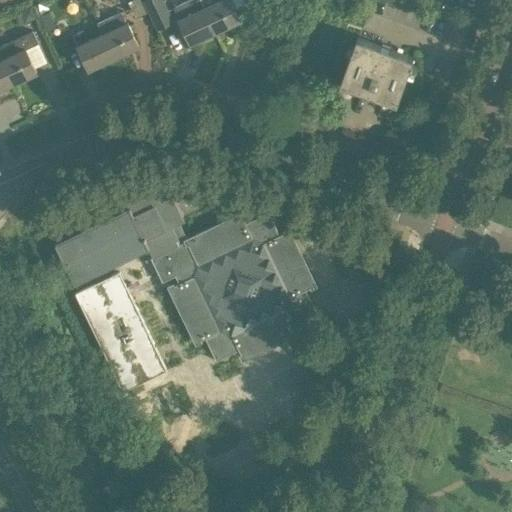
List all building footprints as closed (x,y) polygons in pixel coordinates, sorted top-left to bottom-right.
[(174,22),(163,0),(144,0),(143,1),(157,30),(174,22)] [(200,0),(186,0),(173,7),(190,43),(215,31),(203,7),(200,0)] [(201,0),(205,6),(203,7),(215,31),(240,19),(231,0),(201,0)] [(31,7),(20,12),(25,22),(36,17),(31,7)] [(101,33),(125,22),(120,11),(96,22),(101,33)] [(127,21),(125,22),(101,33),(113,57),(138,45),(127,21)] [(101,33),(87,40),(82,29),(72,34),(77,44),(76,45),(88,69),(113,57),(101,33)] [(32,30),(0,44),(0,59),(11,83),(36,72),(35,68),(47,62),(37,42),(32,30)] [(357,36),(341,80),(349,83),(397,101),(413,56),(389,48),(390,46),(381,42),(380,44),(367,39),(357,36)] [(0,88),(11,83),(0,59),(0,88)] [(55,243),(55,244),(73,282),(148,246),(153,256),(150,258),(158,273),(162,282),(175,275),(179,283),(170,287),(197,342),(201,339),(205,338),(216,361),(238,350),(243,358),(298,332),(291,318),(298,315),(301,319),(315,312),(304,289),(314,285),(287,230),(279,234),(268,212),(246,223),(241,214),(187,240),(185,237),(179,223),(183,221),(175,205),(172,198),(160,204),(151,186),(124,200),(122,195),(92,210),(87,212),(88,215),(93,225),(57,241),(55,243)] [(119,273),(75,294),(123,392),(167,370),(131,297),(119,273)]
